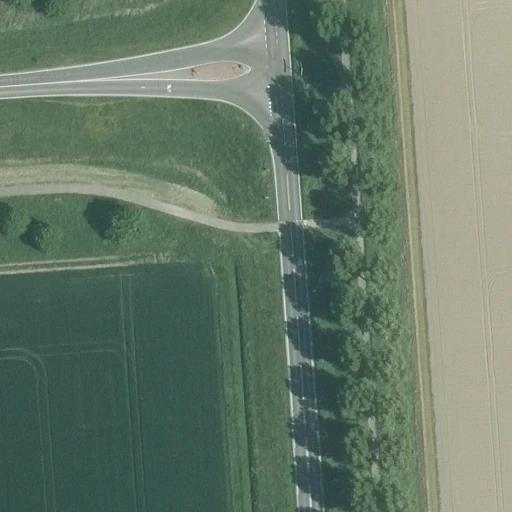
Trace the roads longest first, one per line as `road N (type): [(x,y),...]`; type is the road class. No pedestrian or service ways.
road 1 (secondary): [(310,511),(278,87)]
road 2 (tertiary): [(138,74),(204,90),(278,87)]
road 3 (tertiary): [(276,48),(205,53),(138,74)]
road 4 (tertiary): [(0,85),(138,74)]
